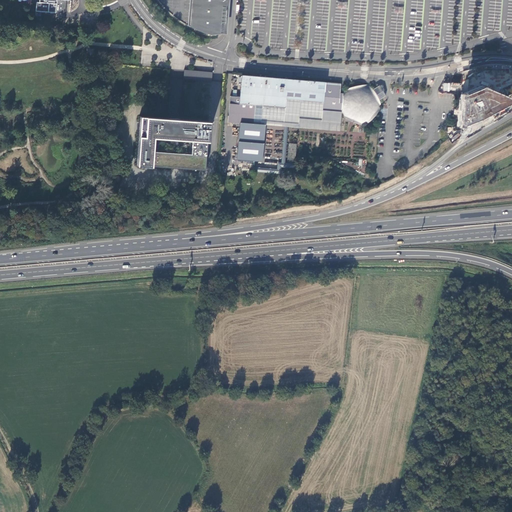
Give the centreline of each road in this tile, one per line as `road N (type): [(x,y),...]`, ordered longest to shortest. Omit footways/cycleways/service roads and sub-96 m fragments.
road 1 (trunk): [(511,213),(174,243)]
road 2 (trunk): [(0,274),(269,250)]
road 3 (trunk): [(419,180),(342,211),(174,243)]
road 4 (trunk): [(269,250),(287,257),(456,255),(511,272)]
road 5 (trunk): [(269,250),(511,229)]
road 6 (tertiary): [(300,68),(413,78),(511,63)]
road 7 (tertiary): [(511,57),(405,69),(300,68)]
road 8 (trunk): [(174,243),(0,259)]
